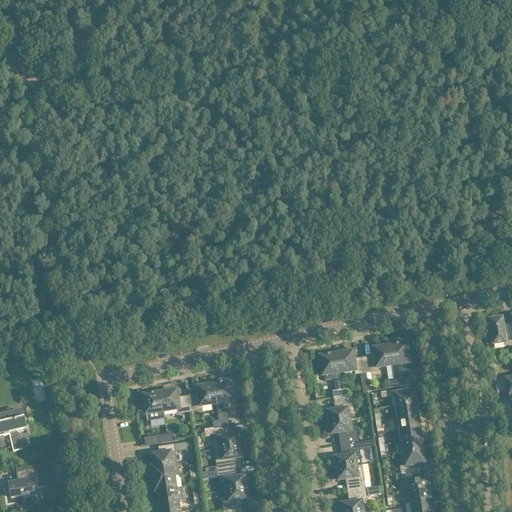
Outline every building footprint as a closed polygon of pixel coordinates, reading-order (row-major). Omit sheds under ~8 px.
[(492,320),(490,320),(493,345),(503,343),(505,343),(505,345),(511,344),(511,325),(503,327),(503,325),(502,318),(499,319),(499,317),(492,318),(492,320)] [(395,380),(389,381),(390,388),(404,386),(407,386),(406,379),(403,379),(401,364),(410,363),(408,355),(408,354),(407,348),(407,344),(390,347),(393,366),(394,370),(395,380)] [(388,366),(393,366),(390,347),(380,348),(373,349),(374,352),(375,358),(365,359),(367,374),(378,372),(378,368),(388,366)] [(354,361),(354,355),(353,352),(346,353),(336,355),(339,374),(339,373),(355,371),(355,375),(367,374),(365,359),(354,361)] [(336,355),(320,357),(323,376),(324,376),(325,380),(334,378),(336,378),(340,378),(339,373),(339,374),(336,355)] [(511,378),(506,380),(506,377),(495,381),(497,395),(508,391),(509,397),(511,396),(511,378)] [(231,383),(214,385),(217,404),(219,421),(227,420),(227,421),(229,421),(228,409),(224,410),(223,403),(224,403),(233,402),(231,383)] [(195,397),(188,398),(190,408),(191,412),(202,410),(202,407),(217,404),(214,385),(209,386),(204,387),(197,388),(198,390),(198,395),(199,397),(195,397)] [(349,396),(348,390),(334,392),(335,398),(349,396)] [(405,393),(404,390),(381,393),(382,398),(395,396),(397,407),(416,404),(414,391),(413,391),(413,392),(405,393)] [(177,391),(160,393),(163,412),(168,412),(179,410),(179,414),(191,412),(188,398),(178,400),(177,393),(177,391)] [(160,393),(144,396),(146,415),(149,414),(150,421),(160,420),(164,419),(163,412),(160,393)] [(351,396),(349,396),(335,398),(337,411),(328,412),(330,423),(349,420),(348,413),(354,412),(351,396)] [(399,419),(418,416),(416,404),(397,407),(399,419)] [(0,434),(4,434),(4,435),(4,436),(10,435),(9,432),(27,428),(25,418),(15,421),(13,413),(0,415),(0,434)] [(400,430),(419,428),(418,416),(399,419),(400,430)] [(228,427),(227,420),(219,421),(213,422),(214,429),(228,427)] [(351,428),(349,420),(330,423),(331,434),(340,433),(342,445),(358,443),(356,427),(351,428)] [(215,450),(240,447),(238,436),(229,437),(228,427),(214,429),(205,430),(206,437),(213,436),(215,450)] [(402,442),(421,440),(419,428),(400,430),(402,442)] [(161,443),(174,442),(173,435),(160,437),(161,443)] [(336,458),(335,458),(335,461),(336,469),(356,466),(362,466),(361,458),(359,451),(376,448),(375,440),(358,443),(342,445),(343,451),(344,457),(342,457),(336,458)] [(404,454),(423,451),(421,440),(402,442),(404,454)] [(154,467),(172,465),(177,464),(175,452),(192,449),(191,443),(174,446),(161,448),(162,454),(154,455),(154,460),(153,460),(154,467)] [(218,471),(234,469),(233,459),(242,458),(240,447),(215,450),(218,471)] [(425,464),(423,451),(404,454),(406,466),(400,467),(401,473),(416,471),(416,465),(424,464),(425,464)] [(174,476),(172,465),(154,467),(152,467),(153,480),(174,476)] [(63,466),(54,467),(54,471),(55,471),(56,474),(64,473),(63,466)] [(362,466),(336,469),(338,478),(338,481),(339,480),(345,479),(347,479),(349,491),(365,489),(363,473),(362,466)] [(235,478),(234,469),(218,471),(220,484),(225,483),(226,491),(246,488),(245,477),(235,478)] [(37,489),(34,470),(27,471),(17,472),(19,482),(9,484),(10,487),(0,488),(0,489),(10,488),(11,498),(21,496),(35,494),(34,489),(37,489)] [(417,477),(416,471),(401,473),(402,480),(408,479),(409,491),(428,488),(426,475),(426,476),(417,477)] [(64,473),(56,474),(57,481),(65,480),(64,473)] [(174,476),(153,480),(155,491),(158,491),(176,488),(174,476)] [(159,503),(178,500),(183,499),(181,487),(176,488),(158,491),(159,503)] [(343,505),(342,505),(342,507),(342,511),(363,511),(362,505),(367,504),(366,496),(368,496),(381,494),(379,487),(371,488),(365,489),(349,491),(351,503),(349,504),(343,505)] [(224,511),(228,511),(240,510),(239,501),(248,499),(246,488),(226,491),(228,499),(222,500),(224,511)] [(411,503),(430,500),(428,488),(409,491),(411,503)] [(160,511),(179,511),(178,500),(159,503),(160,511)] [(412,511),(430,511),(432,511),(430,500),(411,503),(412,511)]
